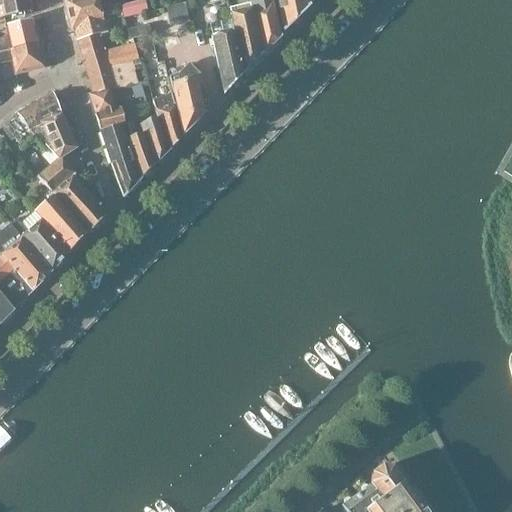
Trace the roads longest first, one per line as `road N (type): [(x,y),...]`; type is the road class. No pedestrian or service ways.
road 1 (residential): [(129,223),(345,0)]
road 2 (residential): [(0,353),(129,223)]
road 3 (residential): [(129,223),(108,192),(65,69)]
